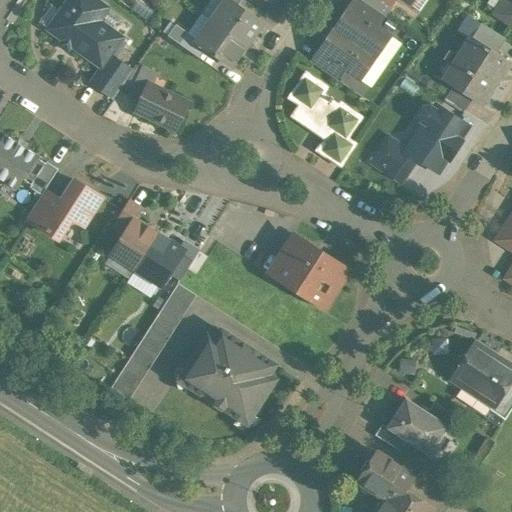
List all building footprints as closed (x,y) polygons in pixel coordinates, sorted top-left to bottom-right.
[(93,0),(68,0),(48,30),(100,67),(100,68),(110,55),(120,40),(121,39),(95,20),(94,12),(99,4),(93,0)] [(221,0),(224,2),(225,1),(235,8),(240,0),(221,0)] [(359,0),(356,0),(350,10),(377,28),(384,17),(359,0)] [(392,7),(382,0),(359,0),(384,17),(392,7)] [(511,0),(503,0),(494,14),(511,26),(511,0)] [(235,8),(225,1),(224,2),(211,21),(245,46),(260,25),(235,8)] [(350,10),(349,9),(334,31),(374,58),(389,37),(350,10)] [(245,46),(211,21),(197,41),(196,42),(206,49),(214,55),(214,56),(216,58),(217,57),(230,66),(245,46)] [(504,40),(480,24),(471,38),(495,54),(504,40)] [(374,58),(334,31),(318,52),(320,54),(343,69),(358,80),(374,58)] [(197,41),(187,34),(179,45),(199,59),(206,49),(196,42),(197,41)] [(471,38),(443,81),(453,88),(470,99),(480,105),(508,62),(495,54),(471,38)] [(120,40),(110,55),(116,59),(126,44),(120,40)] [(343,69),(320,54),(312,64),(335,80),(343,69)] [(110,55),(100,68),(100,67),(88,83),(112,100),(133,71),(116,59),(110,55)] [(325,89),(306,75),(290,98),(301,106),(293,117),(326,140),(332,131),(345,140),(359,118),(341,106),(339,108),(321,95),(325,89)] [(188,104),(149,85),(136,112),(175,131),(188,104)] [(470,99),(453,88),(446,99),(463,110),(470,99)] [(417,160),(438,173),(446,159),(449,160),(460,142),(458,141),(466,127),(436,108),(434,111),(429,108),(423,109),(419,117),(420,122),(425,126),(408,153),(407,154),(417,160)] [(345,140),(332,131),(326,140),(318,151),(342,167),(355,147),(345,140)] [(37,157),(4,136),(0,141),(0,181),(16,191),(22,181),(36,159),(37,157)] [(371,163),(402,183),(417,160),(407,154),(408,153),(387,139),(371,163)] [(36,159),(22,181),(30,186),(44,164),(36,159)] [(30,186),(29,189),(40,196),(44,191),(57,170),(46,163),(30,186)] [(60,202),(53,198),(35,226),(57,240),(71,219),(83,226),(101,198),(74,181),(60,202)] [(40,196),(25,220),(35,226),(53,198),(44,191),(40,196)] [(142,210),(128,201),(112,226),(124,235),(134,220),(135,221),(142,210)] [(124,235),(111,255),(135,270),(157,235),(135,221),(134,220),(124,235)] [(511,221),(499,241),(511,248),(511,221)] [(157,235),(135,270),(160,286),(169,273),(183,252),(179,249),(157,235)] [(201,248),(186,238),(179,249),(183,252),(169,273),(180,279),(201,248)] [(314,254),(292,239),(268,276),(322,311),(345,273),(324,260),(325,258),(316,252),(314,254)] [(198,252),(187,270),(195,275),(207,258),(198,252)] [(196,296),(177,284),(110,388),(129,400),(196,296)] [(274,366),(220,331),(214,341),(207,337),(184,374),(186,385),(212,402),(213,407),(221,412),(226,411),(240,420),(251,418),(274,380),(268,376),(274,366)] [(489,361),(478,354),(475,359),(468,355),(452,379),(492,405),(493,406),(509,381),(511,376),(511,370),(491,357),(489,361)] [(511,383),(509,381),(493,406),(492,405),(488,410),(504,421),(511,408),(511,383)] [(492,405),(462,386),(455,397),(479,413),(488,410),(492,405)] [(426,412),(404,398),(385,428),(384,429),(405,442),(428,457),(447,427),(448,426),(426,412)] [(458,419),(433,402),(426,412),(448,426),(447,427),(451,430),(458,419)] [(385,428),(380,424),(373,435),(398,452),(405,442),(384,429),(385,428)] [(412,477),(376,453),(357,482),(385,500),(379,509),(384,511),(398,511),(408,498),(402,494),(412,477)] [(408,498),(398,511),(384,511),(379,509),(376,511),(430,511),(431,511),(409,496),(408,498)]
